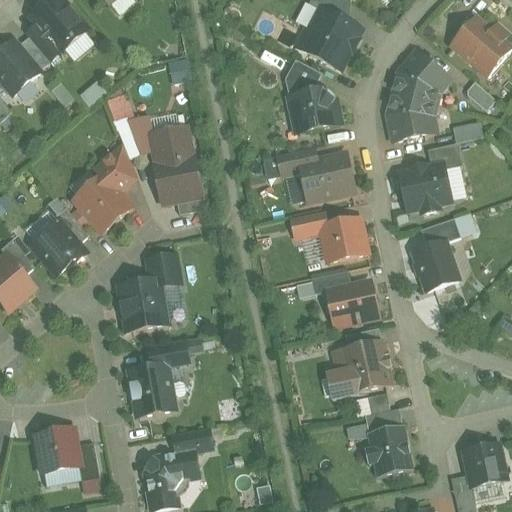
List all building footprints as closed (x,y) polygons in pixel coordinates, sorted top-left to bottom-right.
[(59,0),(55,0),(32,20),(39,28),(63,56),(88,34),(59,0)] [(352,2),(350,0),(314,0),(310,7),(323,14),(323,13),(342,22),(352,2)] [(342,22),(323,13),(323,14),(311,37),(306,34),(298,50),(307,55),(340,73),(361,33),(342,22)] [(492,34),(477,21),(453,49),(489,80),(511,52),(511,51),(504,45),(510,38),(498,28),(492,34)] [(63,56),(39,28),(28,38),(30,41),(51,66),(63,56)] [(51,66),(30,41),(19,50),(40,74),(51,66)] [(15,45),(0,57),(0,81),(14,98),(41,76),(40,74),(19,50),(15,45)] [(417,55),(399,76),(394,97),(437,108),(440,97),(451,83),(417,55)] [(190,63),(173,66),(176,87),(193,84),(190,63)] [(323,77),(297,63),(286,83),(290,101),(317,95),(316,91),(323,77)] [(497,103),(476,85),(468,94),(468,98),(487,115),(497,103)] [(75,102),(62,86),(52,94),(66,110),(75,102)] [(94,88),(83,97),(93,109),(103,100),(94,88)] [(317,95),(290,101),(298,137),(342,127),(336,101),(325,93),(325,94),(317,95)] [(437,108),(394,97),(389,119),(394,146),(437,137),(434,120),(437,108)] [(126,99),(109,106),(116,125),(134,119),(126,99)] [(0,125),(12,115),(0,100),(0,125)] [(150,119),(128,124),(142,159),(156,155),(153,138),(154,138),(150,119)] [(480,127),(455,132),(458,146),(483,141),(480,127)] [(154,138),(153,138),(156,155),(159,168),(156,168),(164,207),(178,205),(201,200),(203,200),(195,160),(192,161),(186,132),(154,138)] [(458,147),(429,153),(432,171),(444,168),(445,173),(463,169),(458,147)] [(124,149),(98,171),(105,178),(106,178),(121,196),(138,182),(125,149),(124,149)] [(314,151),(279,159),(283,179),(303,175),(301,167),(317,164),(314,151)] [(317,164),(301,167),(303,175),(310,205),(355,195),(347,157),(317,164)] [(432,171),(401,177),(409,213),(422,211),(423,216),(440,213),(439,207),(452,204),(445,173),(444,168),(432,171)] [(121,196),(106,178),(105,178),(76,203),(103,235),(133,210),(121,196)] [(201,200),(178,205),(180,218),(204,213),(201,200)] [(90,238),(67,211),(55,221),(59,225),(60,224),(79,247),(90,238)] [(325,214),(293,221),(298,242),(323,237),(322,230),(328,229),(325,214)] [(328,229),(322,230),(323,237),(329,266),(368,257),(361,222),(328,229)] [(455,222),(422,233),(428,251),(446,245),(446,246),(462,241),(455,222)] [(79,247),(60,224),(59,225),(49,234),(44,234),(36,240),(36,245),(33,247),(58,278),(70,268),(72,269),(87,256),(79,247)] [(36,270),(12,243),(1,252),(7,259),(8,258),(25,279),(36,270)] [(428,251),(415,256),(429,294),(459,284),(446,246),(446,245),(428,251)] [(25,279),(8,258),(7,259),(0,264),(0,305),(7,314),(35,290),(25,279)] [(177,258),(147,263),(151,285),(161,283),(162,290),(182,287),(177,258)] [(348,274),(313,282),(316,297),(330,294),(351,290),(348,274)] [(151,285),(120,290),(127,334),(169,327),(168,324),(172,319),(169,307),(165,304),(162,290),(161,283),(151,285)] [(351,290),(330,294),(337,328),(378,319),(370,286),(351,290)] [(511,322),(505,317),(496,330),(511,340),(511,322)] [(379,331),(356,336),(359,350),(382,345),(379,331)] [(356,336),(346,338),(349,352),(359,350),(356,336)] [(186,343),(150,349),(154,370),(168,368),(168,369),(190,365),(186,343)] [(349,352),(335,355),(340,377),(348,375),(352,395),(391,387),(388,372),(393,371),(390,357),(385,358),(382,345),(359,350),(349,352)] [(154,370),(130,375),(133,388),(131,388),(133,403),(135,403),(138,419),(176,412),(168,369),(168,368),(154,370)] [(387,396),(368,400),(372,417),(390,413),(387,396)] [(372,417),(366,419),(369,436),(404,429),(400,411),(372,417)] [(221,429),(210,431),(211,441),(223,439),(221,429)] [(369,436),(368,436),(372,451),(366,452),(369,467),(375,466),(378,481),(414,473),(405,429),(404,429),(369,436)] [(210,431),(174,437),(178,457),(195,454),(196,455),(213,452),(211,441),(210,431)] [(74,432),(36,438),(43,476),(80,469),(81,469),(77,449),(74,432)] [(94,445),(77,449),(81,469),(80,469),(82,484),(101,481),(94,445)] [(500,447),(464,455),(469,477),(472,490),(508,483),(500,447)] [(178,457),(158,460),(156,464),(154,462),(147,473),(149,474),(147,477),(152,511),(164,511),(179,509),(176,494),(184,482),(200,479),(196,455),(195,454),(178,457)] [(469,477),(452,481),(457,504),(474,500),(472,490),(469,477)] [(476,511),(474,500),(457,504),(458,511),(476,511)]
